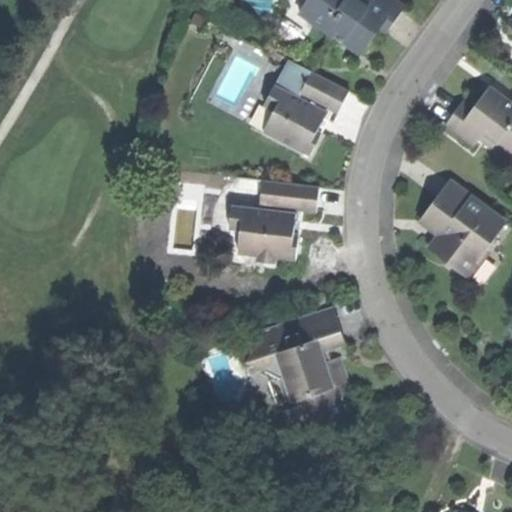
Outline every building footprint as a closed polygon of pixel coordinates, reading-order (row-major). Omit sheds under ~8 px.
[(346,36),(364,49),(378,29),(384,33),(391,24),(406,4),(399,0),(306,0),(300,9),(336,35),(342,28),(349,33),(346,36)] [(295,60),(282,86),(300,96),(314,70),(295,60)] [(314,70),(300,96),(327,109),(329,106),(335,109),(340,112),(352,89),(314,70)] [(282,86),(278,84),(267,106),(275,110),(265,129),(312,153),(324,130),(320,128),(329,110),(327,109),(300,96),(282,86)] [(467,99),(449,123),(478,144),(485,134),(511,154),(511,106),(510,105),(511,102),(511,101),(490,85),(480,98),(475,105),(467,99)] [(329,121),(335,109),(329,106),(327,109),(329,110),(320,128),(324,130),(329,121)] [(244,176),(240,206),(262,209),(266,179),(244,176)] [(266,179),(262,209),(293,212),(294,207),(305,208),(320,210),(323,185),(266,179)] [(438,200),(424,219),(442,232),(450,237),(439,253),(470,276),(495,241),(488,236),(497,222),(483,212),(489,204),(453,179),(438,200)] [(510,219),(489,204),(483,212),(497,222),(488,236),(495,241),(510,219)] [(240,206),(235,206),(233,226),(245,227),(243,249),(261,251),(260,258),(278,260),(278,254),(300,256),(302,233),(295,232),(297,213),(293,212),(262,209),(240,206)] [(303,222),(305,208),(294,207),(293,212),(297,213),(295,232),(302,233),(303,222)] [(431,247),(439,253),(450,237),(442,232),(431,247)] [(336,304),(295,318),(298,326),(286,330),(284,322),(265,328),(251,359),(283,374),(294,409),(289,411),(294,425),(298,423),(301,432),(350,415),(345,400),(353,381),(344,356),(331,360),(329,354),(327,350),(349,342),(336,304)] [(295,318),(284,322),(286,330),(298,326),(295,318)]
